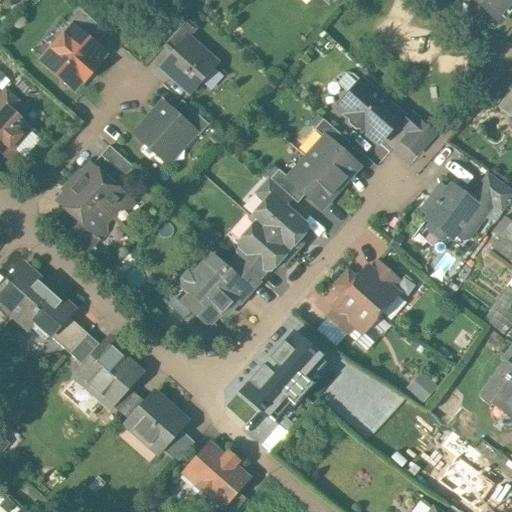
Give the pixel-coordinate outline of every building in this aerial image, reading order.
[(511,0),(472,0),(499,24),(511,8),(511,0)] [(106,34),(79,10),(67,24),(73,29),(74,29),(95,47),(106,34)] [(197,29),(187,20),(163,47),(172,55),(186,39),(187,40),(197,29)] [(95,47),(74,29),(73,29),(66,38),(64,37),(42,61),(73,89),(83,78),(84,80),(96,67),(94,66),(104,55),(95,47)] [(187,40),(186,39),(172,55),(161,67),(191,93),(215,65),(187,40)] [(401,117),(362,83),(339,109),(348,117),(348,125),(355,130),(362,130),(378,144),(401,117)] [(20,104),(4,89),(0,93),(0,111),(4,107),(12,113),(20,104)] [(511,92),(501,107),(511,114),(511,92)] [(209,125),(182,101),(172,112),(194,133),(198,137),(209,125)] [(172,112),(162,104),(134,134),(162,160),(179,141),(183,145),(194,133),(172,112)] [(12,113),(4,107),(0,111),(0,151),(7,158),(31,131),(30,130),(29,124),(23,119),(18,119),(12,113)] [(434,134),(411,113),(400,125),(409,133),(402,142),(416,155),(434,134)] [(350,144),(323,120),(314,130),(325,139),(326,139),(342,153),(350,144)] [(342,153),(326,139),(325,139),(307,159),(338,187),(357,166),(342,153)] [(133,168),(109,146),(100,156),(124,178),(133,168)] [(338,187),(307,159),(289,180),(288,180),(305,195),(320,208),(338,187)] [(134,203),(92,166),(84,175),(84,179),(77,187),(111,217),(118,210),(126,209),(128,209),(134,203)] [(289,180),(279,170),(270,180),(291,199),(297,204),(305,195),(288,180),(289,180)] [(511,191),(487,173),(468,199),(450,186),(447,191),(442,186),(423,212),(428,216),(425,220),(430,224),(428,228),(428,233),(439,241),(443,240),(446,236),(452,240),(458,231),(468,239),(492,207),(502,214),(511,199),(511,191)] [(291,199),(270,180),(258,194),(266,202),(271,197),(283,208),(291,199)] [(111,217),(77,187),(70,195),(66,195),(58,203),(78,221),(100,241),(105,235),(105,233),(105,225),(111,217)] [(283,208),(271,197),(266,202),(252,218),(249,215),(249,216),(292,254),(299,246),(299,238),(304,232),(304,226),(283,208)] [(292,254),(249,216),(248,216),(256,224),(240,242),(240,248),(265,270),(271,269),(276,263),(285,263),(292,254)] [(100,241),(78,221),(66,234),(88,254),(100,241)] [(511,222),(511,223),(506,230),(492,248),(511,262),(511,222)] [(211,257),(196,274),(189,274),(184,280),(184,288),(198,301),(198,303),(191,311),(203,322),(210,322),(227,303),(232,308),(237,303),(214,283),(226,270),(211,257)] [(259,281),(235,259),(226,270),(214,283),(237,303),(238,304),(259,281)] [(401,282),(377,261),(369,270),(393,291),(401,282)] [(72,312),(21,267),(7,282),(6,281),(4,284),(5,285),(0,290),(0,331),(5,326),(0,320),(0,313),(6,307),(45,342),(50,337),(67,317),(72,312)] [(367,268),(357,279),(347,271),(340,279),(380,315),(398,295),(393,291),(369,270),(367,268)] [(380,315),(340,279),(333,287),(342,295),(332,306),(334,308),(355,327),(363,334),(380,315)] [(511,292),(508,289),(483,320),(503,335),(511,324),(511,292)] [(355,327),(334,308),(326,317),(347,336),(355,327)] [(67,317),(50,337),(70,355),(87,335),(67,317)] [(292,324),(236,390),(268,417),(286,396),(295,404),(317,378),(311,373),(327,354),(292,324)] [(99,345),(87,335),(70,355),(81,365),(99,345)] [(107,343),(78,376),(104,399),(118,384),(124,389),(137,375),(122,361),(124,358),(107,343)] [(511,368),(505,364),(481,396),(497,408),(498,406),(497,406),(501,400),(511,408),(511,368)] [(407,387),(423,401),(436,385),(420,371),(407,387)] [(152,394),(126,424),(159,453),(162,450),(180,430),(182,427),(173,419),(176,416),(152,394)] [(194,443),(180,430),(162,450),(176,464),(194,443)] [(223,458),(209,445),(184,473),(222,507),(223,507),(237,492),(247,480),(233,467),(236,464),(226,455),(223,458)] [(222,507),(217,511),(235,511),(246,500),(237,492),(223,507),(222,507)]
